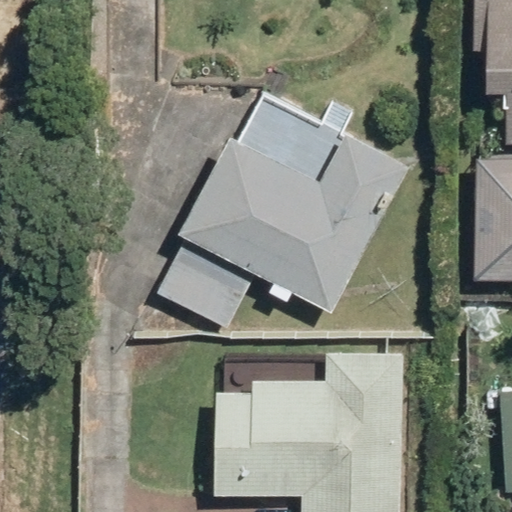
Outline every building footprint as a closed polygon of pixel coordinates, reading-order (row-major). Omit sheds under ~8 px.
[(0,0),(0,77),(22,77),(22,0),(0,0)] [(505,82),(504,138),(511,138),(511,151),(473,151),(471,273),(511,273),(511,0),(470,0),(470,41),(482,41),(481,82),(505,82)] [(227,126),(175,223),(186,228),(155,286),(226,324),(257,266),(330,305),(407,160),(342,126),(316,174),(227,126)] [(398,511),(402,347),(324,345),(323,374),(250,372),(250,385),(212,384),(210,488),(300,490),(299,511),(398,511)] [(511,386),(500,387),(504,484),(511,497),(511,386)]
